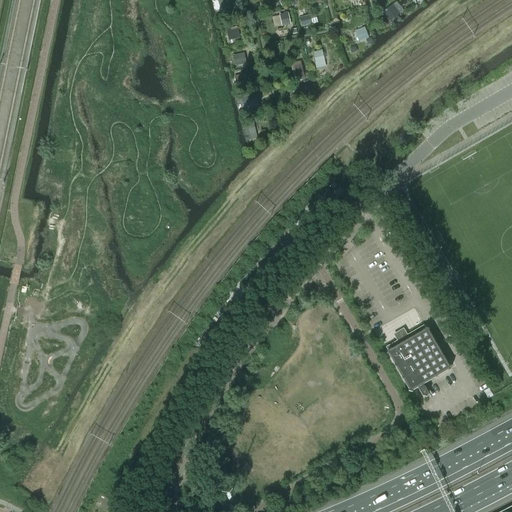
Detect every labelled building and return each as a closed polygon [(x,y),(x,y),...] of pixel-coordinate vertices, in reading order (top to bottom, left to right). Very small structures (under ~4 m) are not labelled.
[(12,0),(0,60),(0,64),(13,0),(39,0),(15,121),(11,144),(41,0),(12,0)] [(392,10),(383,17),(387,23),(390,21),(394,19),(396,17),(392,10)] [(291,25),(289,15),(280,16),(282,27),(291,25)] [(311,24),(309,16),(299,18),(301,26),(311,24)] [(240,39),(238,29),(230,31),(230,28),(226,29),(229,42),(240,39)] [(368,38),(365,29),(355,32),(358,41),(368,38)] [(326,67),(322,51),(313,53),(317,70),(326,67)] [(243,54),(233,56),(235,66),(246,63),(243,54)] [(303,77),(299,61),(293,62),(297,79),(303,77)] [(246,85),(244,75),(234,77),(237,87),(246,85)] [(306,91),(304,84),(295,87),(296,93),(306,91)] [(254,96),(241,99),(244,110),(256,107),(254,96)] [(494,106),(478,114),(483,125),(499,117),(494,106)] [(257,136),(253,122),(246,124),(250,138),(257,136)] [(307,206),(295,219),(299,222),(303,218),(303,219),(311,210),(313,212),(317,207),(315,206),(323,197),(319,193),(311,202),(310,201),(306,205),(307,206)] [(241,299),(234,294),(229,300),(236,306),(241,299)] [(387,351),(386,354),(388,355),(409,390),(408,392),(412,393),(412,391),(417,388),(422,396),(427,398),(428,393),(424,387),(428,385),(427,383),(448,370),(449,371),(450,367),(449,367),(428,331),(429,330),(425,329),(425,330),(407,340),(402,333),(397,336),(401,344),(389,351),(387,351)] [(258,378),(264,369),(257,365),(251,375),(258,378)] [(228,505),(223,495),(217,498),(221,507),(228,505)] [(103,511),(102,511),(98,509),(101,503),(97,501),(90,511),(103,511)]
